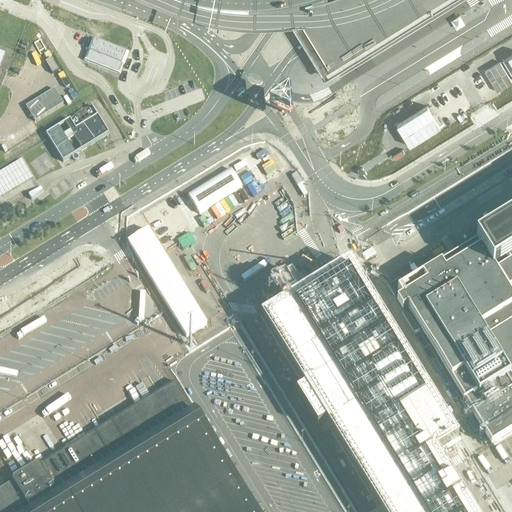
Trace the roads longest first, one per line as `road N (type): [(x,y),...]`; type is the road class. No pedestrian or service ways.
road 1 (tertiary): [(5,274),(224,140)]
road 2 (tertiary): [(196,125),(0,247)]
road 3 (tertiary): [(401,183),(365,192),(336,181),(271,79)]
road 4 (primary): [(201,0),(247,14),(291,15),(376,0)]
road 5 (tertiary): [(277,126),(326,195),(344,204),(384,198),(401,183)]
road 6 (tertiary): [(401,183),(511,116)]
